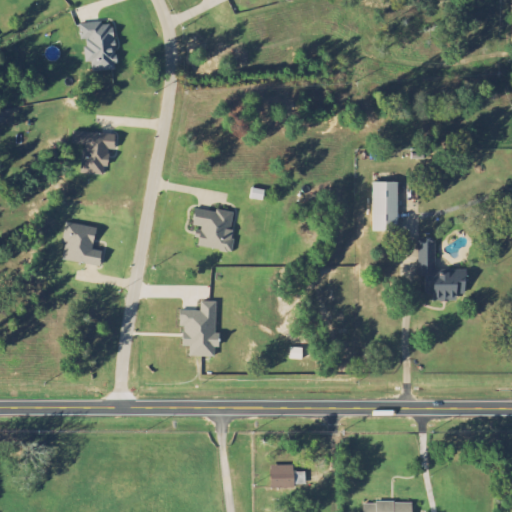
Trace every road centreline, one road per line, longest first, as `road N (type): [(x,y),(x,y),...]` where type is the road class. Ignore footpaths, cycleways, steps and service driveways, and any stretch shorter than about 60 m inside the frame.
road 1 (tertiary): [(0,408),(511,408)]
road 2 (residential): [(121,408),(170,87),(169,39),(156,0)]
